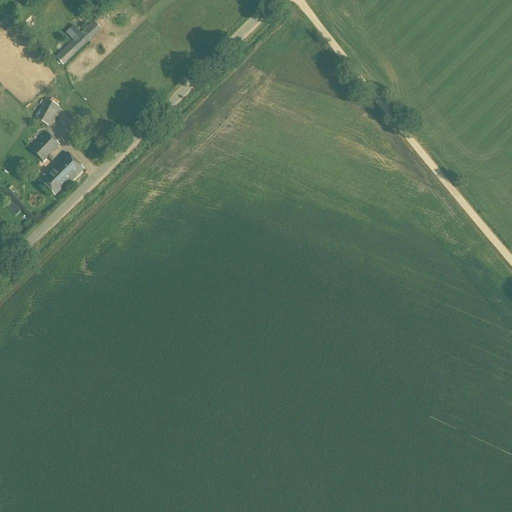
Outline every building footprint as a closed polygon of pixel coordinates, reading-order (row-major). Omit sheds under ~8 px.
[(63,66),(101,30),(93,21),(55,57),(63,66)] [(57,106),(59,102),(54,99),(52,103),(46,99),(35,119),(49,127),(60,107),(57,106)] [(43,162),(60,146),(47,133),(31,150),(43,162)] [(68,185),(83,170),(67,153),(52,168),(53,169),(41,182),(55,196),(67,184),(68,185)] [(17,225),(12,229),(18,235),(22,230),(17,225)]
